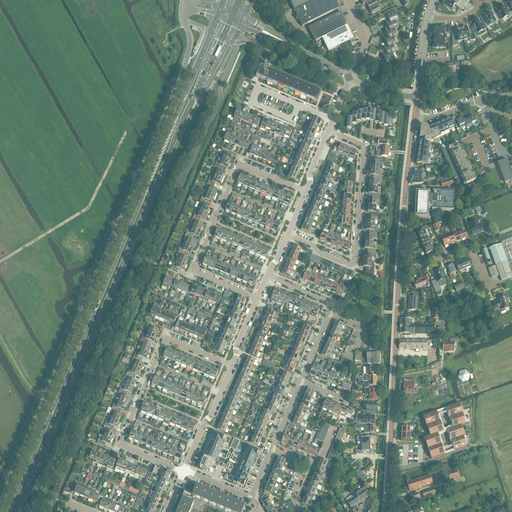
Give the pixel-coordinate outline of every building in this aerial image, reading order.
[(301,6),(313,0),(288,0),(287,1),(289,4),(290,3),(294,10),(301,6)] [(313,0),(301,6),(294,10),(297,17),(295,17),(297,21),(298,20),(302,27),(304,26),(338,9),(333,0),(313,0)] [(373,0),(366,4),(369,9),(378,4),(375,0),(373,0)] [(464,7),(452,0),(444,0),(444,2),(442,4),(443,5),(442,6),(445,7),(447,9),(447,8),(448,7),(450,9),(451,10),(452,9),(454,6),(457,8),(461,11),(464,7)] [(378,4),(369,9),(371,14),(381,10),(378,4)] [(511,16),(507,8),(504,10),(504,9),(504,8),(503,8),(501,4),(498,6),(497,6),(496,7),(495,8),(496,8),(495,8),(497,12),(499,17),(500,17),(502,20),(508,17),(509,18),(511,16)] [(395,8),(384,14),(385,17),(386,17),(389,22),(390,24),(394,22),(398,20),(394,11),(396,10),(395,8)] [(499,22),(492,10),(489,12),(489,11),(486,13),(485,13),(483,14),(483,15),(482,15),(489,26),(492,24),(493,25),(494,24),(499,22)] [(340,12),(308,29),(315,42),(321,39),(347,26),(346,23),(344,19),(340,12)] [(477,18),(470,22),(473,27),(472,27),(474,30),(477,34),(486,29),(484,24),(481,26),(477,18)] [(389,22),(385,24),(389,30),(390,32),(394,30),(397,28),(394,22),(390,24),(389,22)] [(347,26),(321,39),(328,52),(332,50),(340,46),(349,42),(349,41),(353,39),(353,40),(353,39),(350,32),(348,28),(347,26)] [(445,28),(433,28),(433,37),(434,37),(434,40),(433,40),(434,49),(445,49),(445,40),(446,40),(446,37),(445,37),(445,28)] [(464,28),(460,29),(463,41),(469,39),(469,40),(470,41),(471,41),(472,41),(475,40),(470,30),(467,31),(466,28),(464,29),(464,28)] [(463,41),(460,29),(456,30),(456,31),(454,31),(455,34),(452,35),(452,47),(456,46),(457,46),(457,45),(458,44),(457,43),(457,42),(463,41)] [(389,30),(385,32),(388,38),(389,40),(393,38),(397,36),(394,30),(390,32),(389,30)] [(388,38),(384,40),(387,46),(388,48),(392,46),(396,44),(393,38),(389,40),(388,38)] [(349,42),(340,46),(343,52),(352,47),(350,44),(354,42),(353,40),(353,39),(349,41),(349,42)] [(352,47),(343,52),(345,58),(355,53),(353,50),(357,48),(355,45),(352,47)] [(387,46),(383,48),(386,54),(388,56),(392,54),(396,53),(392,46),(388,48),(387,46)] [(386,54),(382,56),(387,64),(395,60),(392,54),(388,56),(386,54)] [(261,65),(256,77),(261,79),(317,103),(321,92),(268,70),(270,66),(265,64),(263,63),(262,64),(261,66),(261,65)] [(447,73),(456,72),(455,64),(446,65),(447,73)] [(235,110),(232,116),(234,116),(234,117),(233,121),(237,122),(241,112),(237,110),(237,111),(235,110)] [(241,112),(237,122),(240,124),(241,120),(243,121),(246,114),(241,112)] [(383,125),(383,126),(387,127),(387,129),(392,129),(393,118),(388,118),(389,113),(384,113),(384,115),(384,116),(383,125)] [(469,118),(463,121),(464,123),(466,129),(467,129),(473,126),(472,124),(475,123),(476,125),(480,123),(477,118),(476,116),(473,118),(473,116),(469,118)] [(260,120),(257,127),(260,129),(265,130),(269,121),(264,119),(261,117),(260,120)] [(311,122),(310,123),(318,127),(321,121),(313,117),(313,118),(311,122)] [(454,117),(451,118),(454,124),(454,123),(457,130),(459,129),(460,130),(465,127),(466,130),(467,129),(466,129),(464,123),(463,121),(462,118),(456,121),(455,118),(454,117)] [(255,118),(252,125),(257,127),(260,120),(255,118)] [(449,119),(444,121),(449,131),(454,128),(449,119)] [(269,121),(265,130),(265,131),(266,128),(270,130),(273,123),(269,121)] [(308,121),(307,122),(310,124),(309,127),(308,129),(316,132),(318,127),(310,123),(311,122),(308,121)] [(444,121),(439,123),(444,133),(449,131),(444,121)] [(270,130),(269,132),(274,134),(275,132),(278,125),(273,123),(270,130)] [(434,125),(439,135),(444,133),(439,123),(434,125)] [(274,134),(274,135),(278,137),(282,127),(278,125),(275,132),(274,134)] [(420,129),(419,142),(429,143),(436,144),(438,144),(441,140),(439,135),(434,125),(431,127),(432,127),(428,129),(427,128),(427,127),(426,127),(425,126),(424,126),(423,126),(423,127),(422,127),(421,127),(421,128),(421,129),(420,129)] [(305,126),(305,128),(308,129),(306,133),(306,134),(314,137),(316,132),(308,129),(309,127),(305,126)] [(282,127),(278,137),(283,139),(284,136),(287,129),(282,127)] [(226,136),(224,141),(228,143),(231,135),(232,133),(227,131),(224,136),(226,136)] [(303,132),(302,133),(306,135),(304,138),(304,140),(311,143),(314,137),(306,134),(306,133),(303,132)] [(301,137),(300,139),(303,140),(302,144),(301,145),(309,148),(311,143),(304,140),(304,138),(301,137)] [(378,140),(378,145),(382,146),(382,149),(380,149),(379,151),(388,152),(389,146),(387,146),(388,141),(378,140)] [(245,141),(242,148),(247,151),(250,145),(250,143),(253,145),(254,143),(251,142),(250,143),(245,141)] [(247,151),(246,153),(249,155),(249,154),(254,156),(258,146),(253,145),(250,143),(250,145),(247,151)] [(298,143),(298,144),(301,146),(299,149),(299,151),(307,154),(309,148),(301,145),(302,144),(298,143)] [(450,150),(466,185),(476,180),(474,176),(473,177),(472,175),(473,174),(472,171),(471,172),(470,170),(471,169),(469,166),(468,166),(467,164),(468,163),(467,160),(466,161),(465,158),(466,158),(464,154),(463,155),(462,153),(464,152),(462,149),(461,150),(460,148),(461,147),(459,147),(458,144),(448,148),(449,150),(450,150)] [(258,146),(254,156),(258,158),(261,151),(262,151),(262,150),(260,149),(260,150),(257,149),(258,147),(258,146)] [(331,151),(330,154),(335,156),(336,154),(340,155),(342,156),(345,148),(339,146),(338,148),(335,146),(333,152),(331,151)] [(296,148),(295,150),(299,151),(297,155),(296,156),(304,159),(307,154),(299,151),(299,149),(296,148)] [(340,155),(340,159),(341,160),(343,156),(346,158),(347,158),(351,151),(345,148),(342,156),(340,155)] [(222,149),(220,155),(223,156),(221,159),(230,163),(232,157),(228,155),(229,152),(222,149)] [(261,151),(258,158),(263,160),(267,150),(263,149),(262,150),(262,151),(261,151)] [(267,150),(263,160),(267,162),(270,155),(271,155),(272,153),(267,150)] [(346,158),(345,161),(347,162),(348,159),(349,159),(353,161),(353,160),(356,153),(351,151),(347,158),(346,158)] [(294,154),(293,155),(296,157),(295,160),(294,162),(302,165),(304,159),(296,156),(297,155),(294,154)] [(275,157),(272,164),(277,166),(280,159),(275,157)] [(218,158),(215,167),(223,170),(224,168),(227,169),(230,163),(221,159),(218,158)] [(291,159),(291,161),(294,162),(292,166),(292,167),(299,171),(302,165),(294,162),(295,160),(291,159)] [(511,175),(507,162),(506,159),(497,163),(504,183),(511,180),(511,175)] [(370,163),(370,169),(379,170),(381,170),(382,166),(382,161),(375,160),(375,163),(370,163)] [(328,163),(326,169),(334,172),(334,173),(337,174),(338,173),(340,168),(336,167),(331,165),(328,163)] [(289,165),(288,166),(292,168),(290,171),(289,173),(297,176),(299,171),(292,167),(292,166),(289,165)] [(215,167),(212,172),(216,173),(214,176),(222,180),(225,174),(222,173),(223,170),(215,167)] [(326,169),(323,175),(332,178),(331,179),(335,180),(335,178),(332,177),(334,173),(334,172),(326,169)] [(370,169),(369,176),(374,176),(374,178),(381,179),(381,174),(378,173),(379,170),(370,169)] [(415,169),(411,170),(412,179),(421,179),(425,178),(425,174),(423,174),(423,170),(415,170),(415,169)] [(287,170),(286,172),(289,173),(287,178),(295,182),(295,181),(297,177),(297,176),(289,173),(290,171),(287,170)] [(243,186),(246,178),(240,175),(237,183),(243,186)] [(323,176),(321,180),(329,184),(332,185),(333,184),(330,182),(331,179),(332,178),(323,175),(323,176)] [(210,179),(207,184),(214,187),(215,184),(220,186),(222,180),(214,176),(213,180),(210,179)] [(248,188),(252,180),(246,178),(243,186),(248,188)] [(369,181),(368,187),(377,188),(377,184),(380,184),(381,179),(374,178),(374,181),(369,181)] [(452,179),(440,183),(442,187),(446,186),(453,184),(453,183),(452,180),(452,179)] [(254,191),(258,182),(252,180),(248,188),(254,191)] [(321,180),(319,186),(327,189),(327,190),(330,191),(331,189),(328,188),(329,184),(321,180)] [(344,183),(343,189),(347,190),(347,193),(351,194),(352,190),(352,184),(355,184),(355,181),(349,180),(349,183),(344,183)] [(260,193),(263,185),(258,182),(254,191),(260,193)] [(205,189),(204,192),(207,194),(215,197),(218,191),(213,189),(214,187),(207,184),(205,189)] [(265,196),(269,187),(263,185),(260,193),(265,196)] [(319,186),(316,191),(325,195),(324,195),(328,196),(328,195),(325,193),(327,190),(327,189),(319,186)] [(271,198),(275,190),(269,187),(265,196),(271,198)] [(368,187),(368,194),(373,194),(372,197),(379,197),(380,192),(377,192),(377,188),(368,187)] [(277,200),(280,192),(275,190),(271,198),(277,200)] [(316,191),(314,197),(322,200),(322,201),(325,202),(326,200),(323,199),(324,195),(325,195),(316,191)] [(453,211),(454,192),(432,191),(432,193),(416,192),(415,202),(414,202),(414,204),(415,204),(414,218),(428,218),(428,208),(432,208),(431,210),(453,211)] [(282,203),(286,195),(280,192),(277,200),(282,203)] [(202,196),(200,201),(209,204),(210,202),(212,203),(213,203),(215,197),(207,194),(205,197),(202,196)] [(286,195),(282,203),(283,203),(282,205),(288,207),(289,206),(292,197),(286,195)] [(314,197),(312,202),(320,206),(323,208),(325,202),(322,201),(322,200),(314,197)] [(367,199),(367,205),(376,206),(376,203),(379,203),(379,197),(372,197),(372,200),(367,199)] [(200,201),(196,209),(200,211),(208,214),(210,208),(209,208),(207,207),(209,204),(200,201)] [(312,202),(309,208),(318,211),(317,212),(320,213),(321,212),(318,210),(320,206),(312,202)] [(228,203),(225,211),(231,213),(234,205),(228,203)] [(234,205),(231,213),(237,216),(240,208),(234,205)] [(367,205),(366,212),(371,213),(371,215),(378,216),(378,211),(375,210),(376,206),(367,205)] [(482,207),(475,209),(477,213),(481,211),(483,216),(487,214),(484,206),(482,207)] [(240,208),(237,216),(242,218),(246,210),(240,208)] [(309,208),(307,213),(315,217),(318,219),(319,217),(316,215),(317,212),(318,211),(309,208)] [(195,212),(193,218),(200,221),(201,218),(205,220),(208,214),(200,211),(196,209),(195,212)] [(246,210),(242,218),(248,220),(251,213),(246,210)] [(251,213),(248,220),(254,223),(257,215),(251,213)] [(307,213),(305,219),(313,222),(313,223),(316,224),(317,223),(314,221),(315,217),(307,213)] [(257,215),(254,223),(260,225),(263,217),(257,215)] [(366,218),(366,224),(374,225),(374,221),(377,221),(378,216),(371,215),(371,218),(366,218)] [(263,217),(260,225),(265,228),(269,220),(263,217)] [(193,218),(191,223),(194,225),(192,228),(201,231),(203,225),(199,224),(200,221),(193,218)] [(304,221),(302,224),(304,225),(311,228),(310,229),(313,230),(314,228),(311,226),(313,223),(313,222),(305,219),(304,221)] [(269,220),(265,228),(271,230),(275,222),(269,220)] [(275,222),(271,230),(277,233),(280,225),(281,222),(279,221),(278,224),(275,222)] [(477,221),(469,224),(471,228),(470,228),(473,236),(483,232),(480,224),(478,225),(477,221)] [(302,224),(300,230),(304,232),(308,233),(310,229),(311,228),(304,225),(302,224)] [(366,224),(365,231),(370,231),(369,234),(376,234),(377,229),(376,229),(376,225),(374,225),(366,224)] [(421,240),(426,238),(424,231),(427,229),(426,226),(419,229),(420,232),(418,233),(421,240)] [(188,230),(185,235),(192,238),(193,235),(198,237),(201,231),(192,228),(191,231),(188,230)] [(217,229),(214,237),(220,239),(223,231),(217,229)] [(320,238),(319,240),(325,243),(328,235),(327,234),(328,232),(323,230),(320,238)] [(223,231),(220,239),(225,242),(229,234),(223,231)] [(328,235),(325,243),(330,245),(333,237),(332,237),(329,235),(330,232),(328,231),(328,232),(327,234),(328,235)] [(458,234),(461,240),(467,238),(464,231),(458,234)] [(229,234),(225,242),(231,244),(234,236),(229,234)] [(333,237),(330,245),(336,247),(339,240),(337,239),(339,236),(334,234),(332,237),(333,237)] [(365,236),(364,242),(373,243),(373,239),(376,239),(376,234),(369,234),(369,237),(365,236)] [(455,243),(461,240),(458,234),(453,236),(455,243)] [(185,235),(183,240),(186,242),(185,245),(193,249),(196,243),(191,241),(192,238),(185,235)] [(234,236),(231,244),(237,247),(240,239),(234,236)] [(339,240),(336,247),(341,250),(344,242),(343,241),(340,240),(340,238),(341,237),(339,236),(337,239),(339,240)] [(450,245),(447,238),(446,236),(440,238),(444,247),(450,245)] [(450,245),(455,243),(453,236),(447,238),(450,245)] [(344,242),(341,250),(347,252),(350,244),(345,242),(346,240),(346,239),(345,238),(344,240),(343,241),(344,242)] [(423,247),(429,245),(426,238),(421,240),(423,247)] [(240,239),(237,247),(243,249),(246,241),(240,239)] [(246,241),(243,249),(248,252),(252,244),(246,241)] [(364,242),(364,249),(368,249),(368,252),(375,253),(375,248),(372,247),(373,243),(364,242)] [(252,244),(248,252),(254,254),(257,246),(252,244)] [(429,245),(423,247),(426,254),(432,252),(435,251),(432,244),(429,245)] [(180,247),(178,252),(187,256),(188,253),(191,254),(193,249),(185,245),(184,248),(180,247)] [(254,254),(254,256),(255,256),(256,255),(260,257),(263,249),(257,246),(254,254)] [(293,246),(291,252),(299,255),(298,256),(301,257),(302,256),(299,254),(301,249),(299,248),(298,248),(295,247),(293,246)] [(263,249),(260,257),(265,259),(269,251),(263,249)] [(178,252),(176,257),(179,259),(178,262),(186,266),(188,260),(185,258),(187,256),(178,252)] [(291,252),(289,257),(297,260),(296,261),(299,263),(300,261),(297,259),(298,256),(299,255),(291,252)] [(363,255),(363,261),(371,261),(372,258),(374,257),(375,253),(368,252),(368,255),(363,255)] [(208,267),(211,259),(206,257),(202,265),(208,267)] [(289,257),(286,263),(294,266),(294,267),(297,268),(297,267),(295,265),(296,261),(297,260),(289,257)] [(213,270),(217,262),(211,259),(208,267),(213,270)] [(467,259),(455,264),(458,271),(459,271),(460,271),(465,269),(465,268),(470,266),(467,259)] [(363,261),(362,267),(367,268),(366,273),(371,275),(373,275),(374,266),(371,265),(371,261),(363,261)] [(173,264),(171,269),(178,272),(179,270),(183,272),(186,266),(178,262),(176,265),(173,264)] [(219,272),(223,264),(217,262),(213,270),(219,272)] [(286,263),(284,268),(292,272),(291,272),(293,273),(295,274),(295,273),(295,272),(292,270),(294,267),(294,266),(286,263)] [(225,275),(228,267),(223,264),(219,272),(225,275)] [(452,265),(451,265),(449,265),(449,267),(447,267),(452,280),(456,279),(453,274),(456,273),(453,265),(452,265)] [(231,277),(234,269),(228,267),(225,275),(231,277)] [(284,268),(282,274),(289,277),(291,274),(293,275),(293,273),(291,272),(292,272),(284,268)] [(236,280),(240,272),(234,269),(231,277),(236,280)] [(306,272),(302,280),(308,282),(311,274),(312,272),(306,270),(306,272)] [(436,281),(431,283),(435,293),(441,291),(439,288),(438,285),(445,282),(441,270),(433,273),(433,274),(434,277),(435,277),(436,281)] [(242,282),(246,274),(240,272),(236,280),(242,282)] [(311,274),(308,282),(313,285),(317,277),(318,274),(312,272),(311,274)] [(293,273),(293,275),(298,277),(297,280),(300,282),(302,276),(295,273),(295,274),(293,273)] [(248,285),(251,277),(246,274),(242,282),(248,285)] [(251,277),(248,285),(254,287),(259,276),(256,275),(254,278),(251,277)] [(163,284),(162,287),(166,289),(168,286),(171,279),(166,277),(163,284)] [(317,277),(313,285),(319,287),(322,279),(317,277)] [(426,285),(423,277),(419,279),(418,278),(413,280),(413,281),(412,282),(416,290),(426,285)] [(328,282),(324,289),(330,292),(333,284),(335,281),(334,280),(330,279),(329,278),(328,282)] [(322,279),(319,287),(324,289),(328,282),(322,279)] [(172,289),(171,291),(176,293),(177,290),(180,283),(175,281),(172,288),(172,289)] [(339,286),(336,294),(341,296),(342,294),(346,295),(347,290),(344,289),(341,287),(342,285),(340,283),(339,286)] [(456,292),(464,289),(462,283),(454,287),(456,292)] [(333,284),(330,292),(336,294),(339,286),(333,284)] [(184,285),(181,292),(186,294),(187,293),(187,292),(189,287),(184,285)] [(271,297),(270,300),(274,302),(275,299),(277,300),(280,292),(275,289),(274,290),(273,293),(271,297)] [(200,297),(199,300),(203,301),(207,292),(202,290),(199,297),(200,297)] [(207,292),(203,301),(207,303),(211,294),(207,292)] [(275,299),(274,302),(280,305),(281,302),(282,302),(286,294),(280,292),(277,300),(275,299)] [(409,297),(408,311),(416,311),(416,307),(418,307),(419,301),(419,297),(424,296),(423,292),(421,292),(418,293),(418,294),(412,293),(412,297),(409,297)] [(211,294),(207,303),(212,306),(213,303),(216,296),(211,294)] [(281,302),(280,305),(283,306),(284,303),(287,304),(288,304),(291,297),(286,294),(282,302),(281,302)] [(233,300),(232,302),(233,302),(243,306),(245,301),(245,300),(246,300),(242,299),(243,297),(239,295),(238,297),(236,300),(236,301),(233,300)] [(501,310),(509,308),(504,296),(497,299),(498,302),(493,304),(495,310),(500,308),(501,310)] [(287,304),(286,307),(287,308),(289,309),(289,308),(291,309),(292,306),(293,307),(297,299),(291,297),(288,304),(287,304)] [(291,309),(291,310),(293,310),(294,307),(298,309),(299,309),(302,301),(297,299),(293,307),(292,306),(291,309)] [(298,309),(297,312),(302,314),(303,311),(305,312),(308,304),(302,301),(299,309),(298,309)] [(233,302),(231,306),(233,307),(233,308),(241,312),(243,306),(233,302)] [(153,308),(150,315),(154,317),(159,307),(157,306),(155,304),(153,308)] [(303,311),(302,314),(304,315),(305,314),(306,315),(307,313),(308,313),(310,314),(313,306),(308,304),(305,312),(303,311)] [(230,306),(229,307),(233,309),(231,312),(231,314),(238,317),(239,316),(241,312),(233,308),(233,307),(231,306),(230,306)] [(308,313),(308,317),(309,317),(311,314),(316,316),(319,308),(313,306),(310,314),(308,313)] [(228,311),(227,313),(230,314),(229,318),(228,319),(236,323),(238,317),(231,314),(231,312),(228,311)] [(272,320),(276,322),(276,320),(273,319),(274,316),(277,317),(278,315),(267,311),(265,316),(272,320)] [(171,316),(168,323),(173,325),(176,318),(179,319),(180,317),(178,317),(179,316),(173,313),(171,316)] [(271,324),(272,320),(265,316),(263,322),(270,325),(270,326),(273,327),(274,326),(271,324)] [(225,317),(225,318),(228,320),(227,323),(226,325),(234,328),(236,323),(228,319),(229,318),(225,317)] [(173,325),(172,328),(175,329),(179,330),(182,323),(178,321),(179,319),(176,318),(173,325)] [(434,335),(434,325),(410,325),(410,320),(400,320),(400,334),(410,334),(410,335),(414,335),(414,334),(434,335)] [(223,322),(222,324),(226,325),(224,329),(224,330),(231,334),(234,328),(226,325),(227,323),(223,322)] [(268,330),(270,326),(270,325),(263,322),(260,327),(268,331),(269,332),(271,333),(272,331),(268,330)] [(335,322),(333,328),(341,331),(341,330),(343,331),(344,330),(341,329),(343,325),(335,322)] [(187,325),(184,332),(189,334),(193,324),(189,323),(187,326),(187,325)] [(148,324),(145,329),(149,331),(147,334),(155,337),(158,331),(153,329),(154,327),(148,324)] [(193,324),(189,334),(193,336),(197,326),(193,325),(193,324)] [(197,326),(193,336),(198,338),(202,328),(197,326)] [(298,329),(297,330),(300,332),(300,331),(308,335),(311,329),(303,326),(301,330),(298,329)] [(267,336),(269,332),(268,331),(260,327),(258,333),(265,336),(265,337),(269,338),(269,337),(267,336)] [(202,328),(198,338),(203,340),(206,333),(207,330),(202,328)] [(221,328),(220,329),(223,331),(222,334),(221,336),(229,339),(231,334),(224,330),(224,329),(221,328)] [(333,328),(331,333),(338,336),(339,336),(340,332),(343,333),(344,332),(344,331),(343,331),(341,330),(341,331),(333,328)] [(295,334),(295,336),(298,337),(306,340),(308,335),(300,331),(300,332),(299,335),(295,334)] [(218,333),(218,335),(221,336),(220,340),(219,342),(227,345),(229,339),(221,336),(222,334),(218,333)] [(264,341),(265,337),(265,336),(258,333),(256,338),(263,342),(263,343),(266,344),(267,342),(264,341)] [(331,333),(328,339),(336,342),(336,341),(338,338),(341,339),(342,337),(339,336),(338,336),(331,333)] [(143,336),(140,341),(147,344),(148,341),(153,343),(155,337),(147,334),(146,337),(143,336)] [(293,340),(292,342),(295,343),(296,343),(304,346),(306,340),(298,337),(296,341),(293,340)] [(261,346),(263,343),(263,342),(256,338),(253,344),(261,347),(260,348),(264,349),(264,348),(261,346)] [(216,339),(215,340),(219,342),(218,344),(217,345),(217,347),(224,350),(227,345),(219,342),(220,340),(216,339)] [(328,339),(326,344),(334,347),(336,348),(338,344),(339,344),(340,342),(336,341),(336,342),(328,339)] [(409,340),(399,340),(399,350),(409,350),(427,350),(427,340),(409,340)] [(448,353),(448,351),(454,351),(454,343),(456,343),(456,340),(450,340),(450,343),(443,343),(443,352),(445,351),(445,353),(448,353)] [(139,347),(138,350),(140,351),(148,354),(150,348),(146,346),(147,344),(140,341),(138,346),(139,347)] [(291,345),(290,347),(293,349),(293,348),(301,351),(304,346),(296,343),(295,343),(294,346),(291,345)] [(214,344),(213,346),(216,347),(214,352),(222,356),(222,355),(222,354),(224,350),(217,347),(217,345),(214,344)] [(259,351),(260,348),(261,347),(253,344),(251,350),(258,353),(262,355),(262,353),(259,351)] [(326,344),(324,350),(332,353),(332,352),(334,353),(336,349),(337,350),(337,348),(336,348),(334,347),(326,344)] [(288,351),(287,353),(289,353),(291,354),(291,353),(299,357),(301,351),(293,348),(293,349),(291,352),(288,351)] [(169,360),(172,352),(166,349),(163,358),(169,360)] [(256,358),(258,353),(251,350),(248,355),(256,358)] [(324,350),(321,355),(329,359),(331,359),(333,355),(334,355),(335,353),(334,353),(332,352),(332,353),(324,350)] [(135,353),(133,358),(141,361),(142,359),(146,360),(148,354),(140,351),(139,354),(135,353)] [(174,363),(178,354),(172,352),(169,360),(174,363)] [(286,357),(285,358),(288,360),(289,359),(297,362),(299,357),(291,353),(291,354),(289,353),(287,357),(286,357)] [(371,359),(379,359),(379,353),(367,354),(367,360),(364,360),(365,362),(369,362),(369,360),(371,360),(371,359)] [(180,365),(183,357),(178,354),(174,363),(180,365)] [(186,367),(189,359),(183,357),(180,365),(186,367)] [(133,358),(131,363),(134,365),(133,368),(141,371),(143,365),(140,364),(141,361),(133,358)] [(247,358),(245,364),(253,367),(253,366),(255,361),(247,358)] [(191,370),(195,362),(189,359),(186,367),(191,370)] [(283,362),(283,364),(286,365),(286,364),(294,368),(297,362),(289,359),(288,360),(287,363),(283,362)] [(197,372),(201,364),(195,362),(191,370),(197,372)] [(203,375),(206,366),(201,364),(197,372),(203,375)] [(245,364),(242,369),(250,373),(251,371),(253,368),(255,369),(256,367),(253,366),(253,367),(245,364)] [(286,365),(284,370),(292,373),(294,368),(286,364),(286,365)] [(313,367),(309,375),(315,377),(318,369),(319,366),(317,365),(316,368),(313,367)] [(128,370),(126,375),(134,378),(135,375),(138,377),(141,371),(133,368),(130,366),(128,370)] [(208,377),(212,369),(206,366),(203,375),(208,377)] [(318,369),(315,377),(321,380),(324,372),(324,371),(320,370),(321,367),(319,366),(318,369)] [(367,375),(375,374),(374,366),(366,367),(367,375)] [(324,372),(321,380),(326,382),(330,374),(329,374),(325,372),(326,369),(325,368),(324,371),(324,372)] [(212,369),(208,377),(215,380),(218,371),(212,369)] [(242,369),(240,375),(248,378),(249,377),(250,373),(253,374),(254,373),(251,371),(250,373),(242,369)] [(470,375),(466,370),(459,372),(458,378),(462,382),(468,381),(470,375)] [(330,374),(326,382),(332,384),(335,376),(334,376),(336,373),(330,371),(329,374),(330,374)] [(281,377),(280,378),(288,382),(291,376),(283,373),(281,377)] [(341,379),(340,378),(336,377),(337,374),(336,373),(334,376),(335,376),(332,384),(337,387),(341,379)] [(126,375),(124,380),(127,382),(126,385),(134,388),(136,382),(133,381),(134,378),(126,375)] [(240,375),(238,380),(246,384),(246,382),(248,379),(251,380),(251,378),(249,377),(248,378),(240,375)] [(346,381),(342,379),(343,376),(341,375),(340,378),(341,379),(337,387),(343,389),(346,381)] [(278,378),(276,382),(278,383),(278,384),(286,387),(288,382),(280,378),(281,377),(277,376),(277,378),(278,378)] [(157,387),(160,379),(155,377),(151,385),(157,387)] [(346,381),(343,389),(349,391),(352,383),(348,382),(348,378),(347,378),(346,381)] [(163,390),(166,382),(160,379),(157,387),(163,390)] [(238,380),(235,386),(243,389),(244,388),(247,389),(248,385),(249,384),(246,382),(246,384),(238,380)] [(416,384),(416,381),(404,380),(404,383),(403,383),(403,393),(413,393),(413,392),(416,392),(416,388),(414,388),(414,384),(416,384)] [(168,392),(172,384),(166,382),(163,390),(168,392)] [(275,382),(274,383),(278,385),(276,388),(275,389),(284,393),(286,387),(278,384),(278,383),(276,382),(275,382)] [(121,386),(119,392),(127,395),(128,393),(131,394),(134,388),(126,385),(122,383),(121,386)] [(174,395),(178,387),(172,384),(168,392),(174,395)] [(235,386),(233,391),(241,395),(241,393),(243,390),(246,391),(247,389),(244,388),(243,389),(235,386)] [(180,397),(183,389),(178,387),(174,395),(180,397)] [(273,387),(272,389),(275,390),(274,394),(273,395),(281,398),(284,393),(275,389),(276,388),(273,387)] [(186,400),(189,392),(183,389),(180,397),(186,400)] [(312,399),(312,398),(314,393),(307,390),(304,395),(312,399)] [(233,391),(231,397),(239,400),(239,399),(241,395),(244,396),(244,395),(241,393),(241,395),(233,391)] [(116,397),(115,401),(118,402),(126,405),(129,399),(126,398),(127,395),(119,392),(116,397)] [(191,402),(195,394),(189,392),(186,400),(191,402)] [(270,394),(268,398),(271,399),(271,400),(279,404),(281,398),(273,395),(274,394),(270,393),(270,394)] [(197,404),(200,396),(195,394),(191,402),(197,404)] [(316,399),(312,398),(312,399),(304,395),(304,396),(302,401),(309,404),(310,403),(311,400),(315,401),(316,399)] [(200,396),(197,404),(203,407),(206,399),(200,396)] [(231,397),(228,402),(236,406),(237,404),(238,401),(241,402),(242,400),(239,399),(239,400),(231,397)] [(268,398),(267,400),(271,401),(269,405),(268,406),(277,409),(279,404),(271,400),(271,399),(268,398)] [(313,404),(310,403),(309,404),(302,401),(300,407),(304,408),(307,410),(308,409),(309,405),(312,406),(313,404)] [(325,401),(322,408),(327,410),(326,414),(327,414),(329,411),(328,411),(331,403),(325,401)] [(114,404),(111,409),(120,412),(121,410),(124,411),(126,405),(118,402),(117,405),(114,404)] [(228,402),(226,408),(234,411),(235,410),(237,411),(238,407),(239,407),(240,406),(237,404),(236,406),(228,402)] [(144,403),(140,411),(146,414),(150,406),(144,403)] [(329,411),(327,414),(331,416),(333,417),(334,413),(333,413),(336,405),(331,403),(328,411),(329,411)] [(266,404),(265,406),(268,408),(267,410),(266,412),(271,414),(274,415),(277,409),(268,406),(269,405),(266,404)] [(377,412),(377,405),(366,404),(366,411),(377,412)] [(445,455),(454,451),(466,447),(459,426),(465,424),(461,414),(458,404),(444,409),(434,413),(423,417),(426,427),(430,436),(424,439),(427,449),(428,449),(431,459),(445,455)] [(334,413),(333,417),(337,418),(338,419),(340,416),(340,415),(339,415),(342,408),(336,405),(333,413),(334,413)] [(150,406),(146,414),(152,416),(155,408),(150,406)] [(311,410),(308,409),(307,410),(304,408),(300,407),(297,412),(305,415),(305,414),(307,411),(310,412),(311,410)] [(342,408),(339,415),(340,415),(340,416),(344,418),(346,413),(351,414),(353,409),(352,409),(349,407),(348,407),(347,410),(342,408)] [(155,408),(152,416),(157,419),(161,411),(155,408)] [(226,408),(224,413),(232,417),(232,415),(234,412),(237,413),(237,411),(235,410),(234,411),(226,408)] [(260,410),(259,414),(261,415),(261,416),(269,419),(271,414),(266,412),(263,411),(264,409),(261,408),(260,410)] [(111,409),(109,414),(112,416),(111,419),(119,422),(122,416),(119,415),(120,412),(111,409)] [(161,411),(157,419),(163,421),(167,413),(161,411)] [(308,416),(305,414),(305,415),(297,412),(295,418),(302,421),(303,420),(304,420),(306,421),(308,417),(308,416)] [(163,421),(162,423),(168,426),(169,424),(172,416),(167,413),(163,421)] [(224,413),(221,419),(229,422),(230,421),(233,422),(234,418),(235,417),(232,415),(232,417),(224,413)] [(363,415),(362,423),(374,424),(375,416),(368,416),(368,413),(363,413),(363,415)] [(258,414),(256,419),(259,420),(259,422),(267,425),(269,419),(261,416),(261,415),(259,414),(258,414)] [(172,416),(169,424),(175,426),(178,418),(172,416)] [(178,418),(175,426),(180,429),(184,421),(178,418)] [(305,423),(306,421),(304,420),(303,420),(302,421),(295,418),(293,423),(300,426),(302,422),(305,423)] [(106,421),(104,426),(113,430),(114,427),(117,428),(119,422),(111,419),(110,422),(106,421)] [(221,419),(219,424),(227,428),(227,427),(229,423),(232,424),(233,422),(230,421),(229,422),(221,419)] [(256,419),(255,421),(258,422),(257,426),(256,427),(264,430),(267,425),(259,422),(259,420),(256,419)] [(184,421),(180,429),(186,431),(190,423),(184,421)] [(190,423),(186,431),(192,433),(195,425),(190,423)] [(219,424),(216,430),(224,433),(226,430),(229,431),(230,430),(230,428),(227,427),(227,428),(219,424)] [(254,425),(253,426),(256,428),(255,431),(254,433),(262,436),(264,430),(256,427),(257,426),(254,425)] [(401,431),(401,432),(402,433),(401,434),(410,434),(410,430),(413,430),(413,428),(414,428),(414,425),(408,425),(408,428),(402,427),(402,431),(401,431)] [(104,426),(102,431),(105,433),(104,436),(112,439),(114,433),(112,432),(113,430),(104,426)] [(251,430),(251,432),(254,433),(252,437),(252,438),(260,442),(262,436),(254,433),(255,431),(251,430)] [(134,441),(138,434),(132,431),(129,439),(134,441)] [(214,432),(212,437),(222,441),(224,436),(214,432)] [(138,434),(134,441),(140,444),(143,436),(138,434)] [(284,435),(281,443),(287,446),(290,438),(289,437),(290,434),(289,434),(287,437),(284,435)] [(290,438),(287,446),(292,448),(295,440),(294,440),(291,438),(292,435),(290,434),(289,437),(290,438)] [(317,434),(315,440),(323,443),(325,437),(320,435),(317,434)] [(99,438),(97,443),(105,447),(107,444),(109,445),(112,439),(104,436),(102,439),(99,438)] [(143,436),(140,444),(146,446),(149,438),(143,436)] [(249,436),(246,442),(257,447),(260,442),(252,438),(252,437),(249,436)] [(360,436),(357,436),(357,440),(360,440),(360,445),(370,445),(370,438),(363,438),(363,436),(360,436)] [(212,437),(210,442),(220,446),(219,447),(222,448),(224,442),(222,441),(212,437)] [(295,440),(292,448),(298,450),(301,442),(300,442),(297,440),(297,437),(296,437),(294,440),(295,440)] [(149,438),(146,446),(152,449),(155,441),(149,438)] [(301,442),(298,450),(303,453),(306,445),(305,444),(302,443),(303,440),(302,439),(301,439),(300,442),(301,442)] [(155,441),(152,449),(157,451),(161,443),(155,441)] [(306,445),(303,453),(309,455),(312,447),(311,447),(308,445),(308,442),(307,441),(305,444),(306,445)] [(210,442),(208,447),(217,451),(218,451),(219,447),(220,446),(210,442)] [(161,443),(157,451),(163,454),(167,446),(161,443)] [(167,446),(163,454),(169,456),(172,448),(173,445),(168,443),(167,446)] [(244,451),(245,452),(245,451),(256,456),(257,454),(258,451),(258,450),(246,445),(244,451)] [(357,451),(355,451),(355,455),(357,455),(363,454),(363,452),(370,452),(370,451),(370,445),(360,445),(361,450),(357,451)] [(208,447),(206,452),(218,457),(220,452),(218,451),(217,451),(208,447)] [(312,447),(309,455),(314,457),(316,458),(317,456),(318,455),(320,450),(312,447)] [(175,458),(178,450),(172,448),(169,456),(175,458)] [(89,450),(85,459),(93,462),(97,453),(92,451),(92,452),(89,450)] [(178,450),(175,458),(180,461),(184,453),(178,450)] [(243,456),(254,461),(256,456),(245,451),(245,452),(243,456)] [(206,452),(204,457),(214,461),(214,462),(215,463),(218,457),(206,452)] [(97,453),(93,462),(97,464),(102,455),(97,453)] [(102,455),(97,464),(102,466),(106,457),(102,455)] [(242,456),(240,461),(252,466),(254,461),(243,456),(242,456)] [(106,457),(102,466),(107,468),(111,459),(106,457)] [(201,463),(199,468),(209,472),(211,469),(213,465),(212,465),(214,462),(214,461),(204,457),(202,460),(201,463)] [(116,461),(112,468),(115,469),(120,471),(124,462),(119,460),(120,459),(117,458),(116,461)] [(278,458),(275,464),(283,467),(284,466),(285,461),(278,458)] [(111,459),(107,468),(114,472),(115,469),(112,468),(116,461),(111,459)] [(320,460),(318,465),(326,468),(326,467),(328,463),(325,461),(320,459),(320,460)] [(361,463),(359,465),(361,467),(360,468),(362,470),(365,467),(366,468),(368,466),(371,468),(374,466),(371,463),(371,462),(368,459),(364,462),(365,463),(363,465),(361,463)] [(240,461),(238,466),(249,471),(250,471),(251,468),(252,466),(240,461)] [(124,462),(120,471),(125,473),(129,464),(124,462)] [(129,464),(125,473),(129,475),(133,465),(129,464)] [(275,464),(273,469),(281,473),(281,471),(283,468),(286,469),(287,467),(284,466),(283,467),(275,464)] [(133,465),(129,475),(134,477),(135,474),(138,467),(133,465)] [(318,465),(315,470),(323,474),(324,473),(326,474),(328,470),(329,469),(326,467),(326,468),(318,465)] [(235,471),(236,471),(237,471),(247,476),(249,471),(238,466),(235,471)] [(360,468),(355,472),(361,480),(365,475),(368,472),(371,468),(368,466),(366,468),(365,467),(362,470),(360,468)] [(273,469),(270,475),(278,478),(279,477),(282,478),(284,473),(281,471),(281,473),(273,469)] [(159,474),(158,477),(167,481),(170,472),(164,470),(161,475),(159,474)] [(315,470),(313,476),(321,479),(321,478),(324,480),(326,476),(327,474),(326,474),(324,473),(323,474),(315,470)] [(234,476),(235,477),(236,477),(245,481),(247,476),(237,471),(236,471),(234,476)] [(458,471),(448,474),(450,479),(452,479),(453,481),(454,481),(455,480),(456,480),(456,477),(460,476),(458,471)] [(270,475),(268,480),(276,484),(277,482),(279,484),(281,480),(282,478),(279,477),(278,478),(270,475)] [(313,476),(311,482),(318,485),(319,483),(320,480),(324,481),(324,480),(321,478),(321,479),(313,476)] [(422,489),(421,488),(432,485),(430,476),(407,483),(409,492),(419,489),(420,490),(422,489)] [(158,477),(156,482),(158,483),(165,486),(167,481),(158,477)] [(235,477),(233,482),(237,484),(240,485),(243,486),(245,481),(236,477),(235,477)] [(268,480),(266,486),(274,489),(274,488),(276,484),(279,486),(280,484),(279,484),(277,482),(276,484),(268,480)] [(75,482),(71,493),(79,496),(83,486),(75,482)] [(155,482),(152,487),(162,491),(165,486),(158,483),(156,482),(155,482)] [(311,482),(308,487),(316,490),(317,489),(318,486),(321,487),(322,485),(319,483),(318,485),(311,482)] [(359,485),(355,487),(356,490),(358,492),(356,494),(355,493),(355,494),(360,502),(369,496),(362,483),(359,485)] [(83,486),(79,496),(83,498),(88,487),(83,486)] [(266,486),(263,491),(265,492),(264,495),(269,497),(270,494),(271,495),(273,490),(277,491),(277,489),(274,488),(274,489),(266,486)] [(88,487),(83,498),(84,498),(88,500),(92,489),(88,487)] [(152,487),(150,492),(152,493),(160,496),(162,491),(152,487)] [(308,487),(306,492),(314,496),(314,494),(316,491),(319,492),(319,491),(317,489),(316,490),(308,487)] [(184,499),(178,511),(189,511),(194,502),(192,501),(192,500),(193,501),(194,498),(193,498),(195,499),(227,511),(242,511),(244,507),(197,488),(193,497),(189,495),(184,493),(182,498),(184,499)] [(92,489),(88,500),(93,502),(96,494),(97,491),(92,489)] [(423,498),(435,494),(434,489),(422,493),(423,498)] [(306,492),(304,498),(311,501),(312,500),(313,496),(316,498),(317,496),(314,494),(314,496),(306,492)] [(152,493),(149,498),(150,498),(158,502),(160,496),(152,493)] [(96,494),(93,502),(97,504),(96,506),(99,508),(99,507),(100,506),(102,500),(103,499),(100,498),(100,497),(100,496),(96,494)] [(355,494),(345,500),(347,503),(350,508),(360,502),(355,494)] [(264,495),(261,500),(263,503),(262,504),(265,509),(274,504),(273,502),(270,503),(268,500),(269,497),(264,495)] [(100,506),(99,507),(104,509),(105,506),(108,499),(103,498),(103,497),(100,496),(100,497),(100,498),(103,499),(102,500),(100,506)] [(150,498),(147,504),(149,504),(153,506),(156,507),(158,502),(150,498)] [(304,498),(301,504),(309,507),(311,502),(314,503),(315,502),(312,500),(311,501),(304,498)] [(105,506),(104,509),(109,511),(111,506),(112,504),(112,502),(113,501),(108,499),(105,506)]
